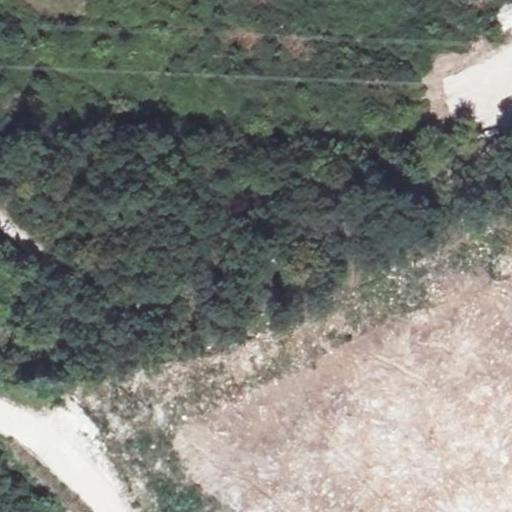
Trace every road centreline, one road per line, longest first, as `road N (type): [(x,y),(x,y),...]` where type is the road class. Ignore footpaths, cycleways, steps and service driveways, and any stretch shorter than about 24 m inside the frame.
road 1 (track): [(511,138),(215,287),(148,305),(95,301),(0,226)]
road 2 (track): [(89,511),(34,450),(0,429)]
